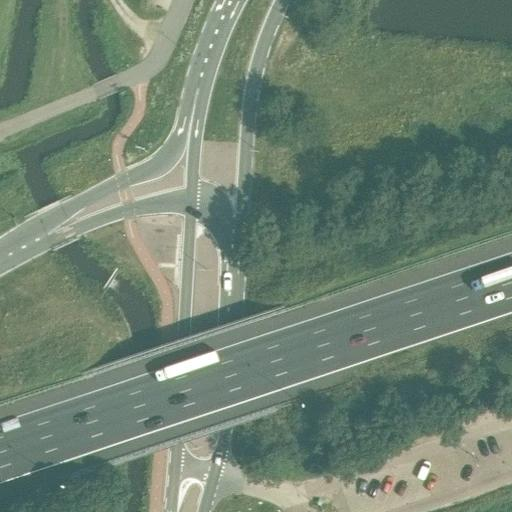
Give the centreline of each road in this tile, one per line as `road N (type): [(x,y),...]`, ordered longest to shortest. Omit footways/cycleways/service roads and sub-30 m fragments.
road 1 (motorway): [(511,282),(0,451)]
road 2 (secondary): [(190,200),(169,511)]
road 3 (secondary): [(203,511),(226,412),(240,240)]
road 4 (secondary): [(240,240),(253,80),(283,0)]
road 5 (unclassified): [(0,131),(145,72),(160,56),(182,0)]
road 6 (motorway): [(191,128),(161,167),(71,208),(47,243)]
road 7 (motorway): [(190,200),(128,210),(47,243)]
road 8 (secondary): [(230,0),(195,86),(191,128)]
